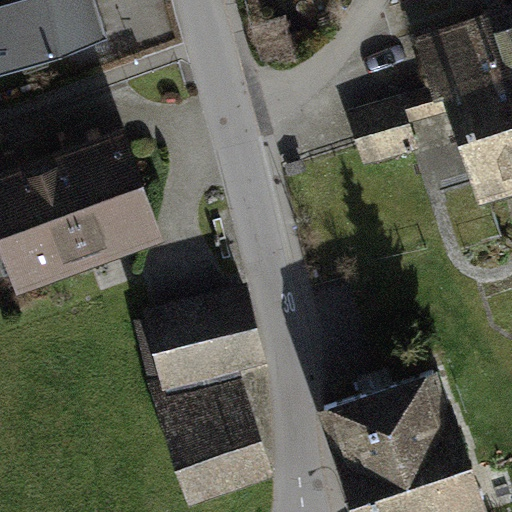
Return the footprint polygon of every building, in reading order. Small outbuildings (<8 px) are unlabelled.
[(0,0),(0,69),(112,33),(101,0),(0,0)] [(418,90),(343,110),(356,160),(416,144),(430,193),(511,171),(511,0),(491,0),(495,15),(404,39),(418,90)] [(113,135),(0,163),(0,282),(141,246),(113,135)] [(156,304),(176,383),(262,361),(241,282),(156,304)] [(484,511),(439,374),(331,410),(364,511),(484,511)] [(170,411),(196,491),(264,469),(238,389),(170,411)]
